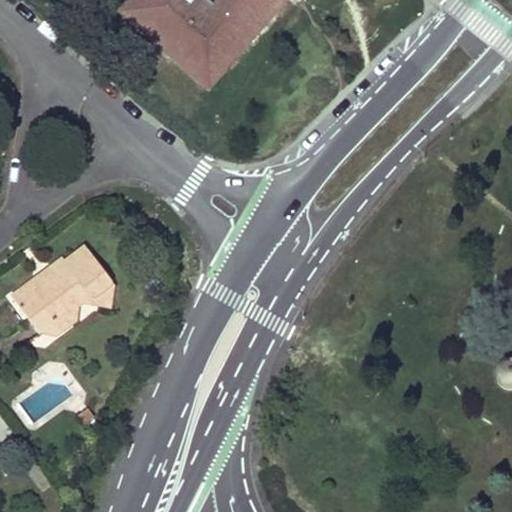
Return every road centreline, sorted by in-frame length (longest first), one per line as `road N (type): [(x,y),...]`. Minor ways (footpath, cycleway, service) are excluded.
road 1 (tertiary): [(304,263),(374,176),(511,36)]
road 2 (tertiary): [(252,256),(200,344),(131,511)]
road 3 (tertiary): [(470,0),(283,208)]
road 4 (tertiary): [(223,417),(304,263)]
road 5 (residential): [(20,217),(35,48)]
road 6 (residential): [(35,48),(152,154)]
road 7 (residential): [(152,154),(77,178),(20,217)]
